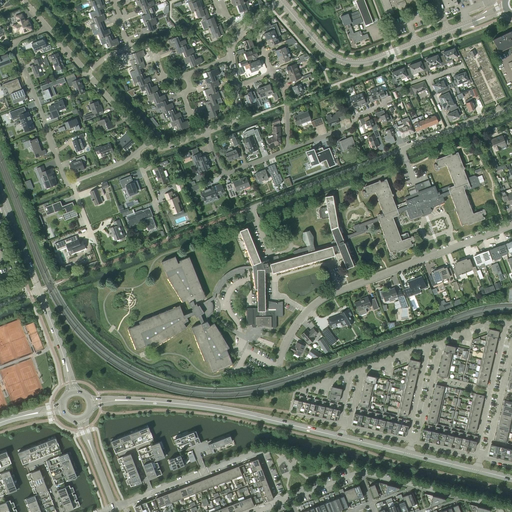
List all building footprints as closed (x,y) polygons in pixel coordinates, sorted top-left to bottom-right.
[(142,6),(144,10),(155,6),(153,1),(149,2),(148,0),(140,0),(136,2),(138,7),(142,6)] [(191,12),(195,11),(202,8),(199,0),(196,2),(195,0),(193,0),(187,2),(191,12)] [(348,14),(341,16),(344,26),(347,25),(349,31),(346,32),(349,40),(352,39),(354,43),(369,38),(367,34),(361,36),(360,34),(361,33),(360,31),(354,33),(351,27),(363,22),(359,13),(360,12),(365,26),(373,23),(364,0),(356,0),(359,9),(358,10),(358,11),(349,14),(348,14)] [(380,0),(387,16),(394,14),(393,11),(399,9),(400,11),(408,8),(407,6),(412,4),(413,6),(421,3),(419,0),(397,0),(398,1),(396,2),(395,0),(380,0)] [(442,0),(445,8),(455,4),(455,5),(463,2),(463,1),(466,0),(442,0)] [(237,5),(240,13),(243,11),(244,14),(252,11),(248,1),(244,2),(237,5)] [(90,13),(92,18),(103,14),(102,9),(105,8),(103,3),(92,7),(93,11),(90,13)] [(142,16),(144,22),(155,18),(153,13),(157,11),(155,6),(144,10),(145,15),(142,16)] [(201,17),(202,19),(209,16),(206,7),(202,8),(195,11),(198,18),(201,17)] [(20,30),(21,33),(27,31),(27,32),(30,30),(32,29),(28,20),(25,21),(23,14),(16,16),(19,23),(13,25),(15,32),(20,30)] [(90,25),(92,30),(104,26),(102,21),(106,20),(103,14),(92,18),(94,23),(90,25)] [(206,29),(209,28),(209,27),(217,25),(217,24),(214,17),(210,19),(209,16),(202,19),(203,21),(201,22),(204,29),(206,29)] [(155,18),(144,22),(146,27),(142,28),(144,34),(155,30),(154,25),(157,24),(155,18)] [(209,28),(210,28),(214,38),(225,34),(220,23),(217,24),(217,25),(209,27),(209,28)] [(98,34),(100,39),(111,35),(109,29),(105,30),(104,26),(92,30),(94,35),(98,34)] [(264,34),(267,40),(277,36),(274,30),(264,34)] [(511,30),(493,40),(498,52),(511,45),(511,30)] [(111,35),(100,39),(102,45),(106,43),(108,48),(119,44),(117,38),(113,40),(111,35)] [(174,44),(176,49),(187,45),(185,40),(181,41),(179,36),(168,40),(170,46),(174,44)] [(277,36),(267,40),(269,47),(279,43),(277,36)] [(42,48),(44,52),(51,49),(50,45),(46,47),(44,39),(32,43),(35,51),(42,48)] [(247,49),(254,47),(251,39),(244,42),(245,45),(244,46),(245,50),(247,49)] [(181,53),(183,58),(195,54),(193,48),(189,49),(187,45),(176,49),(178,54),(181,53)] [(275,51),(278,57),(288,54),(285,47),(275,51)] [(454,48),(449,51),(452,59),(457,57),(458,59),(462,58),(458,51),(456,52),(454,48)] [(245,53),(248,60),(258,57),(255,49),(245,53)] [(130,61),(132,66),(143,62),(142,57),(145,56),(143,50),(132,54),(134,59),(130,61)] [(444,56),(441,57),(444,65),(447,64),(446,61),(452,59),(449,51),(443,53),(444,56)] [(6,62),(10,60),(8,54),(0,57),(0,67),(7,64),(6,62)] [(55,54),(48,57),(50,62),(52,61),(53,61),(56,71),(57,74),(62,72),(61,69),(64,68),(60,57),(56,58),(55,54)] [(195,54),(183,58),(186,64),(189,62),(191,67),(202,62),(202,61),(203,61),(202,58),(201,58),(200,57),(197,59),(195,54)] [(288,54),(278,57),(280,64),(290,60),(288,54)] [(438,55),(432,57),(435,66),(441,64),(442,66),(444,65),(441,57),(439,58),(438,55)] [(427,63),(425,64),(428,71),(430,70),(429,68),(435,66),(432,57),(426,60),(427,63)] [(32,67),(36,77),(44,74),(40,64),(43,63),(40,58),(34,60),(36,66),(32,67)] [(250,68),(251,73),(257,71),(257,70),(258,69),(258,68),(262,67),(259,60),(249,64),(251,68),(250,68)] [(130,72),(132,78),(143,73),(142,68),(145,67),(143,62),(132,66),(134,70),(130,72)] [(421,62),(415,64),(418,72),(424,70),(425,72),(428,71),(425,64),(422,65),(421,62)] [(286,68),(289,75),(299,71),(296,64),(286,68)] [(410,69),(408,70),(411,78),(413,77),(412,75),(418,72),(415,64),(409,66),(410,69)] [(205,79),(207,84),(218,80),(216,75),(220,74),(217,68),(206,72),(208,78),(205,79)] [(404,68),(398,70),(401,79),(407,77),(408,79),(411,78),(408,70),(405,71),(404,68)] [(401,79),(398,70),(392,73),(393,76),(391,77),(394,84),(397,83),(396,81),(401,79)] [(299,71),(289,75),(292,81),(301,78),(299,71)] [(465,72),(460,74),(463,83),(466,82),(467,84),(471,83),(473,87),(475,86),(473,82),(470,76),(467,77),(465,72)] [(138,82),(140,87),(151,82),(149,77),(145,78),(143,73),(132,78),(134,84),(138,82)] [(463,83),(460,74),(454,76),(456,81),(453,82),(455,88),(458,87),(457,85),(463,83)] [(75,76),(67,79),(69,87),(73,85),(77,95),(85,92),(80,79),(77,80),(75,76)] [(64,77),(41,86),(41,87),(42,86),(44,91),(42,92),(45,99),(56,95),(53,86),(59,84),(60,84),(66,82),(64,77)] [(18,79),(2,85),(4,88),(7,87),(12,101),(13,104),(26,99),(24,96),(23,93),(18,79)] [(205,90),(207,96),(218,92),(216,86),(220,85),(218,80),(207,84),(208,89),(205,90)] [(442,89),(443,92),(450,89),(448,84),(445,85),(443,81),(440,82),(440,81),(436,83),(437,84),(434,85),(437,92),(442,89)] [(146,90),(148,95),(159,91),(157,85),(153,86),(151,82),(140,87),(142,92),(146,90)] [(414,94),(416,98),(417,97),(416,94),(427,89),(424,82),(412,87),(415,94),(414,94)] [(269,84),(263,87),(267,96),(273,94),(275,100),(279,99),(276,91),(273,93),(269,84)] [(304,94),(302,91),(306,90),(304,86),(302,87),(301,84),(292,87),(295,94),(296,94),(297,96),(304,94)] [(381,86),(375,88),(379,98),(381,97),(382,99),(388,96),(386,90),(383,91),(381,86)] [(254,91),(260,106),(263,105),(260,99),(267,96),(263,87),(257,89),(260,98),(257,99),(254,91)] [(408,96),(414,93),(411,87),(405,90),(408,96)] [(379,98),(375,88),(369,90),(371,95),(368,96),(371,103),(377,101),(376,99),(379,98)] [(470,90),(473,98),(478,96),(475,88),(470,90)] [(439,97),(442,103),(453,98),(451,99),(450,95),(452,94),(450,89),(443,92),(444,95),(439,97)] [(154,100),(155,104),(158,103),(166,100),(164,95),(161,96),(159,91),(148,95),(150,101),(154,100)] [(260,106),(254,91),(251,92),(247,93),(248,94),(245,95),(248,104),(255,102),(257,107),(260,106)] [(205,103),(207,108),(218,103),(222,102),(218,92),(207,96),(209,101),(205,103)] [(362,93),(356,95),(360,105),(362,104),(363,106),(369,104),(366,97),(364,98),(362,93)] [(360,105),(356,95),(350,98),(352,103),(349,104),(352,110),(358,108),(357,106),(360,105)] [(450,107),(451,110),(457,107),(453,98),(442,103),(445,109),(450,107)] [(469,111),(470,111),(472,111),(472,110),(475,109),(471,98),(469,99),(465,101),(466,103),(467,103),(469,111)] [(54,105),(49,107),(51,114),(49,114),(51,120),(60,116),(57,110),(65,107),(62,100),(58,101),(53,103),(54,105)] [(161,108),(163,113),(174,109),(172,103),(168,104),(166,100),(158,103),(155,104),(157,109),(161,108)] [(83,117),(84,120),(99,115),(98,112),(103,111),(101,107),(100,107),(98,102),(93,103),(90,104),(93,113),(85,116),(85,117),(83,117)] [(218,103),(207,108),(209,112),(205,114),(207,120),(219,115),(217,110),(220,109),(218,103)] [(457,107),(451,110),(453,112),(447,115),(450,121),(453,120),(454,121),(457,119),(457,118),(460,117),(458,113),(461,112),(458,106),(457,107)] [(10,112),(13,120),(20,117),(21,120),(20,120),(21,120),(22,122),(21,122),(21,123),(22,123),(22,124),(23,126),(23,127),(23,126),(24,129),(33,125),(31,119),(30,119),(30,117),(30,116),(28,112),(27,113),(24,107),(24,108),(11,113),(10,112)] [(169,117),(171,122),(182,118),(180,112),(176,114),(174,109),(163,113),(165,119),(169,117)] [(339,121),(346,118),(343,110),(336,113),(337,116),(332,117),(331,115),(327,116),(330,126),(339,123),(339,121)] [(381,118),(383,123),(389,120),(390,122),(393,121),(390,115),(388,116),(387,114),(385,114),(384,110),(375,114),(377,120),(381,118)] [(294,116),(298,125),(311,120),(308,111),(304,113),(303,111),(298,113),(299,115),(294,116)] [(436,115),(424,119),(428,127),(439,123),(437,119),(438,119),(436,115)] [(368,128),(372,127),(373,131),(378,130),(378,129),(375,121),(372,122),(372,119),(370,120),(368,116),(359,120),(362,126),(366,124),(368,128)] [(423,116),(417,118),(422,129),(428,127),(424,119),(423,116)] [(150,118),(157,127),(159,126),(152,117),(150,118)] [(74,127),(76,131),(80,130),(76,118),(65,122),(67,129),(74,127)] [(103,125),(105,130),(114,126),(112,121),(109,122),(108,118),(99,121),(100,126),(103,125)] [(182,118),(171,122),(173,127),(176,125),(178,131),(190,126),(187,121),(183,122),(182,118)] [(405,127),(407,133),(408,135),(414,132),(411,124),(410,119),(409,118),(405,120),(402,121),(405,127)] [(422,129),(417,118),(412,120),(416,132),(422,129)] [(280,127),(280,122),(274,124),(274,127),(273,127),(274,137),(267,140),(271,148),(275,146),(281,143),(280,127)] [(394,125),(394,126),(396,132),(399,131),(398,131),(399,133),(400,133),(402,137),(408,135),(407,133),(405,127),(404,127),(403,125),(398,127),(397,124),(394,125)] [(396,132),(394,126),(390,127),(391,129),(385,131),(387,135),(384,137),(385,140),(392,143),(395,142),(393,136),(394,135),(394,133),(396,132)] [(76,152),(85,148),(81,138),(84,137),(83,133),(77,136),(78,139),(73,141),(75,147),(74,147),(76,152)] [(118,141),(126,150),(134,142),(127,134),(118,141)] [(377,142),(376,139),(375,135),(368,138),(372,148),(380,146),(378,142),(377,142)] [(502,136),(491,140),(494,148),(496,151),(502,149),(501,147),(509,144),(507,138),(506,138),(505,135),(503,136),(502,136)] [(245,139),(250,152),(258,149),(253,136),(245,139)] [(347,149),(355,146),(352,137),(343,140),(343,138),(335,141),(340,153),(347,150),(347,149)] [(32,146),(36,157),(46,153),(45,149),(42,150),(37,138),(30,141),(30,139),(23,142),(25,148),(32,146)] [(101,153),(102,156),(113,152),(110,144),(102,147),(101,145),(94,148),(95,152),(96,151),(97,154),(101,153)] [(224,150),(228,162),(239,158),(236,149),(233,150),(232,147),(224,150)] [(314,149),(306,152),(311,166),(317,164),(317,163),(326,159),(329,167),(335,164),(329,148),(323,150),(322,147),(317,150),(315,151),(314,149)] [(195,161),(199,172),(202,171),(210,168),(207,161),(208,160),(206,155),(201,157),(200,153),(193,156),(195,161)] [(463,168),(458,153),(452,155),(453,156),(451,156),(451,155),(440,159),(436,160),(438,166),(437,166),(436,164),(435,164),(434,164),(434,165),(434,166),(435,169),(436,170),(437,170),(438,170),(438,169),(438,168),(440,167),(447,164),(452,178),(456,186),(455,187),(454,186),(451,188),(451,186),(440,190),(436,191),(435,186),(431,188),(429,181),(421,184),(415,186),(417,193),(405,197),(406,201),(407,202),(405,203),(405,202),(395,206),(392,196),(391,197),(390,195),(392,194),(386,180),(381,182),(381,183),(380,183),(379,182),(365,187),(366,192),(366,193),(365,191),(364,191),(363,191),(362,192),(364,196),(365,197),(366,197),(367,196),(366,195),(376,191),(384,213),(383,214),(383,213),(377,215),(378,218),(379,220),(385,235),(386,235),(387,237),(385,237),(391,252),(396,250),(396,249),(397,249),(398,251),(413,245),(411,240),(412,242),(413,242),(414,242),(415,241),(415,240),(413,236),(412,236),(411,236),(411,237),(411,238),(409,238),(409,236),(407,236),(406,233),(401,235),(402,235),(402,236),(400,237),(392,216),(393,216),(393,217),(398,214),(398,213),(403,211),(404,211),(404,212),(405,216),(407,216),(409,219),(411,220),(422,216),(423,213),(431,210),(430,206),(432,206),(432,207),(440,204),(444,202),(442,197),(451,194),(457,209),(457,208),(458,210),(457,211),(462,225),(468,223),(468,222),(469,222),(470,224),(483,219),(484,218),(482,213),(483,213),(484,215),(485,215),(486,215),(486,214),(486,213),(485,209),(484,209),(483,209),(482,209),(482,210),(482,211),(473,214),(471,210),(472,210),(465,190),(464,191),(464,189),(465,190),(469,188),(470,189),(478,186),(479,184),(477,177),(474,176),(468,179),(469,180),(467,181),(466,177),(463,170),(462,168),(463,168)] [(71,164),(74,172),(84,169),(81,162),(86,160),(84,156),(76,159),(77,161),(71,164)] [(166,178),(162,166),(169,164),(167,160),(156,165),(157,167),(154,169),(159,181),(161,180),(163,183),(169,181),(167,177),(166,178)] [(257,183),(259,182),(271,177),(275,186),(282,183),(281,181),(283,180),(280,174),(279,174),(275,164),(267,167),(268,168),(256,173),(256,174),(254,175),(257,183)] [(42,177),(46,188),(56,184),(54,178),(50,169),(46,171),(44,166),(37,169),(40,177),(42,177)] [(137,191),(141,190),(137,181),(133,182),(131,176),(120,180),(123,188),(126,187),(130,196),(138,193),(137,191)] [(234,182),(234,183),(237,191),(250,186),(246,177),(234,182)] [(496,180),(501,191),(504,190),(503,186),(501,187),(499,182),(501,181),(500,178),(496,180)] [(182,181),(175,183),(178,191),(185,189),(182,181)] [(226,185),(231,198),(237,196),(235,192),(237,191),(234,183),(232,184),(231,183),(226,185)] [(213,187),(201,192),(204,200),(217,196),(216,195),(224,192),(221,184),(216,186),(216,187),(214,188),(213,187)] [(101,196),(105,195),(102,188),(98,189),(90,192),(95,205),(103,202),(101,196)] [(511,194),(510,189),(501,193),(504,202),(508,201),(509,204),(510,204),(511,204),(511,194)] [(172,192),(165,194),(165,195),(166,195),(168,200),(167,200),(168,203),(170,202),(171,204),(170,204),(173,214),(174,214),(182,211),(179,205),(175,193),(173,194),(172,192)] [(344,240),(342,237),(338,227),(333,195),(325,197),(327,207),(320,208),(322,219),(329,218),(331,229),(333,235),(332,235),(335,241),(331,242),(332,244),(315,249),(313,244),(314,244),(313,236),(310,231),(303,233),(303,240),(307,246),(308,246),(309,247),(301,249),(300,248),(297,249),(298,250),(293,251),(295,257),(285,260),(279,261),(278,256),(272,257),(273,263),(270,264),(269,260),(268,260),(267,256),(262,257),(263,261),(261,262),(247,228),(240,231),(243,239),(241,239),(242,241),(243,240),(244,241),(243,242),(246,250),(247,249),(250,257),(249,258),(253,265),(253,266),(253,269),(255,289),(258,289),(258,308),(247,308),(247,326),(252,324),(253,326),(256,326),(256,324),(276,328),(276,316),(278,316),(278,317),(283,317),(283,302),(278,302),(278,304),(276,304),(276,302),(268,301),(267,308),(266,308),(265,273),(272,271),(273,273),(335,255),(335,254),(340,253),(347,269),(354,266),(344,240)] [(60,201),(44,207),(47,215),(65,208),(67,212),(62,214),(65,220),(78,215),(73,202),(62,206),(60,201)] [(145,221),(148,230),(157,227),(152,216),(151,217),(150,214),(152,213),(150,208),(143,211),(142,209),(135,213),(135,214),(126,217),(130,227),(145,221)] [(379,220),(378,218),(359,225),(359,224),(354,226),(355,230),(356,230),(357,232),(342,237),(344,240),(365,233),(363,229),(366,228),(365,226),(379,220)] [(116,240),(123,237),(125,236),(121,225),(119,220),(113,222),(115,226),(111,228),(116,240)] [(76,236),(55,244),(57,251),(58,251),(57,250),(67,246),(69,251),(69,252),(74,250),(75,252),(86,248),(85,248),(83,241),(79,242),(79,241),(77,242),(75,236),(76,236)] [(504,245),(497,247),(500,256),(507,253),(504,245)] [(500,256),(497,247),(490,250),(493,258),(500,256)] [(488,251),(481,254),(486,269),(487,269),(486,266),(488,265),(488,263),(491,262),(490,259),(491,259),(488,251)] [(486,269),(481,254),(474,256),(477,265),(481,263),(483,269),(486,268),(486,269)] [(253,269),(253,266),(249,266),(244,266),(239,267),(235,269),(231,271),(227,273),(223,276),(220,280),(217,284),(215,288),(214,292),(213,297),(198,306),(196,301),(206,298),(189,257),(179,261),(175,256),(161,262),(166,272),(168,277),(183,302),(187,299),(193,309),(192,310),(193,311),(184,315),(180,305),(139,321),(140,324),(128,329),(135,349),(151,343),(154,347),(187,327),(184,323),(188,320),(187,317),(195,314),(197,317),(198,316),(201,323),(192,327),(205,362),(207,361),(212,373),(233,364),(231,359),(234,357),(233,355),(230,356),(227,349),(230,348),(214,323),(210,325),(209,323),(210,322),(207,317),(208,316),(209,315),(210,313),(211,312),(212,310),(212,309),(212,307),(212,305),(212,304),(211,302),(215,299),(216,294),(216,293),(219,294),(221,290),(223,286),(226,283),(229,279),(233,277),(237,275),(241,273),(243,272),(245,272),(244,269),(247,269),(250,269),(251,269),(253,269)] [(466,259),(461,261),(466,273),(473,270),(474,273),(477,272),(477,271),(473,261),(470,262),(469,259),(466,260),(466,259)] [(466,273),(461,261),(457,263),(457,264),(455,265),(456,268),(453,269),(457,279),(460,278),(459,275),(466,273)] [(440,269),(439,270),(443,281),(447,280),(447,277),(453,275),(450,268),(447,270),(446,268),(444,269),(443,268),(440,269)] [(443,281),(439,270),(434,272),(435,273),(432,274),(433,275),(429,276),(432,283),(438,281),(439,283),(443,281)] [(412,293),(426,288),(422,277),(408,282),(410,287),(403,290),(406,298),(413,295),(412,293)] [(400,307),(408,307),(404,295),(402,296),(400,290),(396,292),(394,288),(390,290),(389,288),(386,290),(384,290),(380,291),(382,300),(382,299),(384,298),(385,301),(390,299),(390,301),(389,301),(390,301),(394,300),(394,298),(397,297),(398,299),(401,306),(400,307)] [(358,311),(360,315),(367,312),(365,308),(372,306),(374,310),(378,308),(375,298),(370,300),(369,298),(368,298),(367,297),(360,300),(360,301),(355,303),(358,311)] [(444,300),(438,303),(441,311),(452,306),(451,302),(445,304),(444,300)] [(348,325),(353,322),(348,313),(349,312),(348,310),(341,314),(328,319),(330,326),(332,325),(333,329),(337,327),(336,324),(341,322),(343,326),(348,324),(348,325)] [(313,337),(317,333),(313,329),(311,331),(310,333),(307,330),(301,335),(309,344),(315,339),(313,337)] [(489,329),(487,336),(497,338),(498,332),(498,331),(489,329)] [(336,342),(330,333),(325,336),(325,337),(328,340),(327,340),(328,340),(330,342),(329,343),(330,343),(331,345),(336,342)] [(487,336),(486,342),(496,344),(497,338),(487,336)] [(319,341),(325,349),(328,347),(323,339),(319,341)] [(292,352),(300,356),(304,346),(297,342),(295,346),(296,346),(295,347),(293,346),(290,351),(293,352),(292,352)] [(486,342),(484,348),(494,350),(496,344),(486,342)] [(446,345),(445,351),(454,353),(456,347),(446,345)] [(484,348),(483,354),(493,356),(494,350),(484,348)] [(308,354),(314,358),(321,355),(312,349),(308,354)] [(445,351),(443,357),(453,360),(454,353),(445,351)] [(483,354),(482,360),(491,362),(493,356),(483,354)] [(443,357),(442,364),(451,366),(453,360),(443,357)] [(410,359),(408,366),(418,368),(419,362),(410,359)] [(482,360),(480,366),(490,368),(491,362),(482,360)] [(442,364),(440,370),(450,372),(451,366),(442,364)] [(408,366),(407,372),(417,374),(418,368),(408,366)] [(480,366),(479,372),(488,375),(490,368),(480,366)] [(450,372),(440,370),(439,376),(449,378),(450,372)] [(407,372),(406,378),(415,380),(417,374),(407,372)] [(479,372),(477,378),(487,381),(488,375),(479,372)] [(406,378),(404,384),(414,386),(415,380),(406,378)] [(487,381),(477,378),(476,385),(486,387),(487,381)] [(366,381),(364,387),(374,389),(376,383),(366,381)] [(404,384),(403,390),(412,393),(414,386),(404,384)] [(437,385),(435,391),(445,393),(446,387),(437,385)] [(332,387),(330,393),(340,395),(341,389),(332,387)] [(364,387),(363,394),(373,396),(374,389),(364,387)] [(403,390),(401,396),(411,399),(412,393),(403,390)] [(435,391),(434,397),(444,400),(445,393),(435,391)] [(340,395),(330,393),(329,399),(338,401),(340,395)] [(474,393),(472,400),(482,402),(483,396),(474,393)] [(296,412),(299,413),(303,396),(300,395),(298,400),(295,400),(296,395),(295,394),(291,411),(292,411),(293,406),(297,407),(296,412)] [(363,394),(361,400),(371,402),(373,396),(363,394)] [(303,414),(307,415),(311,398),(307,397),(306,402),(302,401),(303,396),(299,413),(301,408),(304,409),(303,414)] [(401,396),(400,403),(409,405),(411,399),(401,396)] [(434,397),(432,404),(442,406),(444,400),(434,397)] [(311,416),(314,416),(318,400),(315,399),(314,404),(310,403),(311,398),(307,415),(308,410),(312,411),(311,416)] [(319,417),(322,418),(326,402),(322,401),(321,406),(317,405),(319,400),(318,400),(314,416),(315,416),(316,412),(320,412),(319,417)] [(371,402),(361,400),(360,407),(370,409),(371,402)] [(472,400),(471,406),(481,408),(482,402),(472,400)] [(326,419),(330,420),(333,403),(330,402),(329,407),(325,407),(326,402),(322,418),(323,413),(327,414),(326,419)] [(333,403),(330,420),(331,415),(335,416),(334,421),(337,422),(341,405),(338,404),(336,409),(333,408),(334,403),(333,403)] [(400,403),(398,409),(408,411),(409,405),(400,403)] [(432,404),(431,410),(441,412),(442,406),(432,404)] [(471,406),(469,412),(479,414),(481,408),(471,406)] [(356,426),(360,427),(364,410),(360,409),(359,414),(355,414),(356,409),(356,408),(352,425),(353,425),(354,420),(357,421),(356,426)] [(408,411),(398,409),(397,415),(407,417),(408,411)] [(364,428),(367,429),(371,412),(368,411),(367,416),(363,415),(364,410),(360,427),(361,422),(365,423),(364,428)] [(431,410),(430,416),(439,418),(441,412),(431,410)] [(372,430),(375,430),(379,414),(375,413),(374,418),(370,417),(372,412),(371,412),(367,429),(368,429),(369,424),(373,425),(372,430)] [(469,412),(468,418),(478,421),(479,414),(469,412)] [(379,431),(383,432),(386,416),(383,415),(382,420),(378,419),(379,414),(375,430),(376,426),(380,427),(379,431)] [(387,433),(390,434),(394,417),(391,417),(389,422),(386,421),(387,416),(386,416),(383,432),(384,427),(388,428),(387,433)] [(439,418),(430,416),(428,422),(438,425),(439,418)] [(394,435),(398,436),(402,419),(398,418),(397,423),(393,422),(394,417),(390,434),(391,434),(392,429),(395,430),(394,435)] [(468,418),(467,425),(476,427),(478,421),(468,418)] [(402,419),(398,436),(399,431),(403,432),(402,437),(406,437),(409,421),(406,420),(405,425),(401,424),(402,419)] [(425,442),(428,443),(432,426),(428,425),(427,430),(423,429),(425,424),(424,424),(420,441),(421,441),(422,436),(426,437),(425,442)] [(476,427),(467,425),(465,431),(475,433),(476,427)] [(432,444),(436,444),(439,428),(436,427),(435,432),(431,431),(432,426),(428,443),(429,438),(433,439),(432,444)] [(149,427),(139,431),(141,435),(145,434),(146,435),(141,437),(144,443),(153,439),(149,427)] [(440,445),(443,446),(447,430),(444,429),(442,434),(439,433),(440,428),(439,428),(436,444),(437,440),(441,441),(440,445)] [(447,447),(451,448),(455,431),(451,431),(450,436),(446,435),(447,430),(443,446),(444,446),(445,441),(448,442),(447,447)] [(139,431),(130,434),(132,439),(136,437),(137,439),(132,441),(134,446),(144,443),(141,437),(141,435),(139,431)] [(176,445),(178,444),(179,447),(190,443),(191,446),(201,443),(196,431),(174,439),(176,445)] [(455,449),(458,450),(462,433),(459,432),(458,437),(454,436),(455,431),(451,448),(452,443),(456,444),(455,449)] [(463,451),(466,451),(470,435),(466,434),(465,439),(461,438),(463,433),(462,433),(458,450),(459,450),(460,445),(464,446),(463,451)] [(130,434),(120,438),(122,443),(127,441),(128,443),(123,444),(125,450),(134,446),(132,441),(132,439),(130,434)] [(470,435),(466,451),(466,452),(467,447),(471,448),(470,452),(474,453),(478,437),(474,436),(473,441),(469,440),(470,435)] [(230,436),(219,440),(208,444),(210,449),(221,445),(233,441),(230,436)] [(56,438),(46,442),(48,447),(53,445),(53,447),(49,448),(51,454),(60,450),(56,438)] [(122,443),(120,438),(111,442),(113,446),(117,445),(118,446),(113,448),(115,453),(125,450),(123,444),(122,443)] [(46,442),(37,445),(39,450),(43,448),(44,450),(39,452),(41,457),(51,454),(49,448),(48,447),(46,442)] [(148,452),(151,451),(161,447),(159,442),(155,444),(148,446),(150,450),(147,451),(146,447),(138,451),(139,456),(148,452)] [(493,458),(496,458),(499,445),(496,444),(495,446),(491,445),(492,443),(491,443),(488,457),(489,457),(490,452),(494,453),(493,458)] [(37,445),(28,449),(29,454),(34,452),(35,454),(30,455),(32,461),(41,457),(39,452),(39,450),(37,445)] [(500,459),(504,460),(507,446),(503,446),(503,448),(499,447),(500,445),(499,445),(496,458),(498,454),(501,455),(500,459)] [(150,457),(152,456),(163,452),(161,447),(151,451),(152,455),(149,456),(148,452),(139,456),(141,460),(150,457)] [(32,461),(30,455),(29,454),(28,449),(18,452),(20,458),(25,456),(26,457),(20,459),(23,464),(32,461)] [(6,451),(0,453),(0,459),(4,458),(4,460),(0,460),(0,462),(2,467),(11,463),(6,451)] [(141,460),(143,465),(154,461),(165,457),(163,452),(152,456),(154,460),(151,461),(150,457),(141,460)] [(46,461),(48,466),(56,463),(55,459),(57,458),(59,462),(69,458),(68,453),(62,455),(46,461)] [(121,462),(123,465),(134,461),(131,454),(120,458),(121,462)] [(169,460),(171,465),(182,460),(180,455),(177,456),(173,458),(169,460)] [(48,466),(50,471),(58,468),(57,464),(59,463),(61,467),(71,463),(69,458),(59,462),(56,463),(48,466)] [(248,462),(250,467),(260,464),(259,462),(259,461),(258,459),(248,462)] [(182,460),(171,465),(173,470),(184,465),(182,460)] [(124,470),(125,472),(136,468),(134,461),(123,465),(124,470)] [(143,465),(146,472),(157,468),(155,464),(154,461),(143,465)] [(50,471),(52,476),(60,472),(59,469),(61,468),(63,471),(73,467),(71,463),(61,467),(58,468),(50,471)] [(250,467),(252,472),(262,469),(261,467),(261,466),(260,464),(250,467)] [(233,469),(236,477),(242,475),(239,466),(236,467),(235,468),(233,469)] [(52,476),(54,480),(62,477),(60,473),(63,472),(65,476),(75,472),(73,467),(63,471),(60,472),(52,476)] [(127,477),(128,479),(139,475),(136,468),(125,472),(127,477)] [(157,468),(146,472),(149,479),(160,475),(158,471),(157,468)] [(227,471),(231,480),(236,477),(233,469),(233,468),(233,469),(230,470),(230,469),(230,470),(229,470),(228,470),(228,471),(227,471)] [(29,474),(32,481),(42,477),(40,469),(29,474)] [(252,472),(254,477),(264,474),(263,472),(263,471),(262,469),(252,472)] [(0,473),(0,477),(1,480),(11,475),(9,470),(0,473)] [(221,473),(225,482),(231,480),(227,471),(225,472),(224,472),(223,473),(222,472),(222,473),(221,473)] [(75,472),(65,476),(62,477),(54,480),(56,485),(63,483),(64,482),(62,478),(65,477),(67,481),(77,477),(75,472)] [(215,475),(219,484),(225,482),(221,473),(218,474),(218,475),(217,475),(216,475),(215,475)] [(254,477),(256,483),(266,479),(266,478),(265,478),(265,477),(265,476),(264,476),(264,474),(254,477)] [(0,480),(1,480),(3,484),(13,480),(11,475),(1,480),(0,479),(0,480)] [(139,475),(128,479),(130,484),(131,486),(142,482),(139,475)] [(210,478),(209,478),(213,487),(219,484),(215,475),(215,476),(213,476),(212,477),(211,477),(210,477),(210,478)] [(32,481),(34,488),(45,484),(42,477),(32,481)] [(204,480),(203,480),(207,489),(213,487),(209,478),(207,479),(206,479),(205,479),(205,480),(204,480)] [(256,483),(258,488),(268,484),(267,484),(267,482),(267,481),(266,481),(266,480),(266,479),(256,483)] [(0,490),(2,490),(0,486),(3,485),(4,489),(15,485),(13,480),(3,484),(0,485),(0,490)] [(198,482),(197,482),(201,491),(207,489),(203,480),(201,481),(199,482),(198,482)] [(192,485),(192,484),(195,494),(201,491),(197,482),(197,483),(195,484),(194,483),(194,484),(193,484),(192,485)] [(379,483),(379,484),(381,488),(382,491),(384,496),(399,490),(400,489),(400,488),(399,487),(379,483)] [(34,488),(37,495),(48,491),(45,484),(34,488)] [(186,487),(189,496),(195,494),(192,484),(191,485),(189,486),(188,486),(187,486),(187,487),(186,487)] [(258,488),(260,493),(269,489),(270,488),(269,488),(269,487),(269,486),(268,486),(268,484),(258,488)] [(379,484),(375,485),(375,484),(374,484),(374,485),(370,487),(369,486),(373,497),(374,497),(374,496),(378,495),(379,495),(378,492),(382,491),(381,488),(379,484)] [(0,490),(0,496),(4,495),(2,491),(5,490),(6,494),(17,490),(15,485),(4,489),(2,490),(0,490)] [(57,490),(60,497),(72,493),(70,488),(69,485),(65,487),(57,490)] [(354,487),(358,499),(358,498),(363,496),(363,497),(363,496),(359,485),(359,486),(354,488),(354,487)] [(180,489),(183,498),(189,496),(186,487),(185,487),(183,488),(182,488),(182,489),(181,488),(181,489),(180,489)] [(349,489),(353,500),(358,498),(358,499),(354,487),(354,488),(349,490),(349,489)] [(174,491),(177,500),(183,498),(180,489),(177,490),(177,491),(176,491),(175,491),(174,491)] [(260,493),(262,498),(272,494),(271,494),(270,491),(271,491),(270,491),(270,490),(270,489),(269,489),(260,493)] [(344,491),(345,496),(346,496),(348,502),(353,500),(353,501),(353,500),(349,489),(349,490),(344,492),(344,491)] [(26,499),(28,504),(39,500),(37,496),(40,495),(42,499),(50,495),(48,491),(37,495),(26,499)] [(168,494),(171,503),(177,500),(174,491),(174,492),(172,493),(171,492),(171,493),(168,494)] [(60,497),(63,504),(75,500),(73,495),(72,493),(60,497)] [(413,493),(407,495),(412,506),(417,504),(413,493)] [(162,496),(165,505),(171,503),(168,494),(166,495),(165,495),(164,495),(163,496),(162,496)] [(272,494),(262,498),(264,503),(274,499),(273,499),(272,496),(273,496),(272,496),(271,494),(272,494)] [(445,498),(433,496),(425,494),(430,507),(445,501),(446,500),(445,499),(445,498)] [(28,504),(30,509),(41,504),(39,501),(42,500),(43,503),(52,500),(50,495),(42,499),(39,500),(28,504)] [(402,497),(404,502),(407,507),(407,508),(412,506),(407,495),(402,497)] [(165,505),(162,496),(160,497),(159,497),(158,498),(157,498),(156,498),(160,507),(165,505)] [(340,497),(345,508),(349,506),(350,506),(348,502),(346,496),(345,496),(341,498),(340,497)] [(251,497),(245,499),(248,508),(249,508),(251,507),(251,508),(251,507),(252,507),(253,507),(254,506),(251,497)] [(335,499),(340,510),(344,508),(345,508),(340,497),(340,498),(336,500),(335,499)] [(245,499),(239,502),(243,511),(245,510),(246,509),(247,509),(248,509),(248,508),(245,499)] [(330,501),(334,511),(339,510),(340,510),(335,499),(335,500),(331,502),(330,501)] [(0,504),(0,511),(1,511),(13,508),(10,500),(6,502),(0,504)] [(30,509),(31,511),(35,511),(43,509),(41,505),(44,504),(45,508),(53,505),(52,500),(43,503),(41,504),(30,509)] [(75,500),(63,504),(66,511),(78,507),(76,502),(75,500)] [(325,503),(328,511),(333,511),(334,511),(330,501),(330,502),(326,504),(325,503)] [(134,507),(136,511),(149,507),(147,502),(134,507)] [(239,502),(233,504),(236,511),(239,511),(242,511),(243,511),(239,502)] [(404,502),(400,504),(399,503),(402,511),(407,511),(408,511),(407,508),(407,507),(404,502)]
